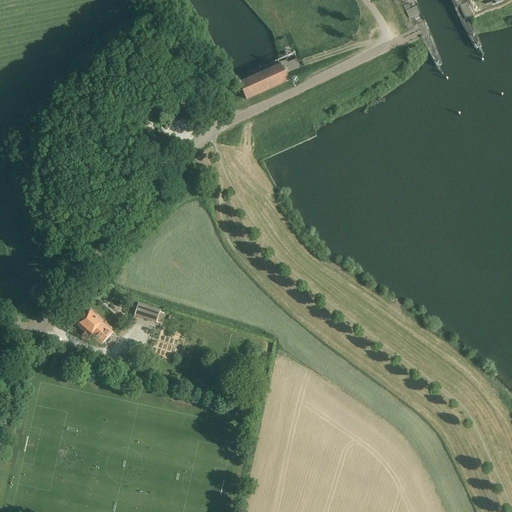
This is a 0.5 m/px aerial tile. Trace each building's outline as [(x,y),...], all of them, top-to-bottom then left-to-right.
[(406,11),(409,19),(419,14),(416,6),(406,11)] [(282,65),(241,84),(239,85),(246,100),(289,81),(282,65)] [(139,304),(134,317),(157,324),(157,323),(161,325),(164,318),(165,315),(160,313),(161,311),(139,304)] [(103,322),(91,312),(78,326),(90,337),(91,336),(102,346),(113,333),(102,323),(103,322)] [(220,376),(218,385),(224,387),(227,378),(220,376)]
